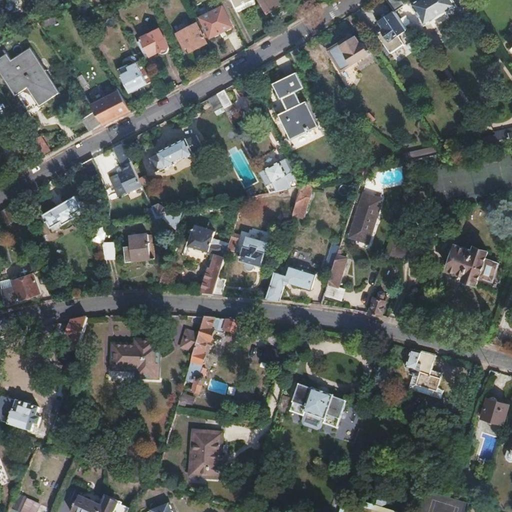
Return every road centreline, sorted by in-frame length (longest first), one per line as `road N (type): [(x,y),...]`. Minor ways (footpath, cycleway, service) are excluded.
road 1 (residential): [(511,357),(319,313),(181,299),(0,326)]
road 2 (residential): [(0,198),(355,0)]
